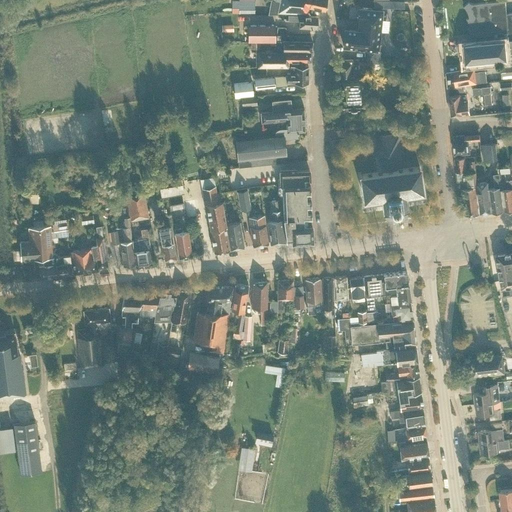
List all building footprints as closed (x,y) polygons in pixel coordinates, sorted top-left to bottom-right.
[(254,0),(238,0),(239,13),(254,13),(254,0)] [(272,0),(270,0),(268,14),(277,15),(277,13),(280,1),(272,0)] [(324,10),(326,0),(272,0),(280,1),(277,13),(285,13),(307,14),(308,6),(324,10)] [(471,3),(469,1),(464,6),(465,8),(467,11),(468,15),(469,17),(468,18),(467,17),(466,18),(467,20),(469,22),(469,25),(470,27),(468,28),(468,27),(467,27),(468,30),(470,32),(470,35),(471,37),(480,36),(481,42),(465,43),(463,43),(464,49),(465,58),(465,64),(467,64),(467,63),(511,58),(511,12),(506,13),(505,0),(477,3),(474,3),(471,3)] [(345,28),(343,47),(378,51),(382,10),(360,8),(358,30),(345,28)] [(316,16),(291,15),(288,15),(287,20),(299,21),(299,27),(316,28),(316,16)] [(248,24),(248,41),(275,41),(275,25),(248,24)] [(276,35),(276,41),(276,51),(310,51),(312,42),(281,41),(281,35),(276,35)] [(256,66),(288,66),(288,61),(310,61),(310,52),(256,52),(256,66)] [(357,63),(353,63),(352,58),(342,59),(342,65),(339,65),(341,94),(338,94),(338,109),(367,107),(365,78),(354,79),(354,75),(350,76),(350,70),(357,70),(357,63)] [(511,76),(511,62),(500,64),(502,77),(511,76)] [(274,77),(254,79),(255,88),(287,85),(287,83),(308,83),(308,66),(290,66),(290,73),(287,73),(287,75),(274,76),(274,77)] [(479,71),(474,72),(474,69),(467,70),(466,69),(446,72),(447,87),(449,87),(465,85),(477,83),(476,82),(487,81),(486,75),(480,76),(479,71)] [(251,81),(233,83),(234,97),(253,95),(251,81)] [(468,101),(465,102),(464,94),(466,93),(465,85),(449,87),(450,95),(449,95),(451,115),(470,114),(468,101)] [(492,103),(490,86),(473,87),(473,94),(484,93),(485,104),(492,103)] [(256,104),(256,96),(241,97),(242,106),(256,104)] [(304,131),(303,108),(291,109),(290,100),(272,102),(273,111),(261,113),(262,122),(286,120),(287,128),(282,129),(280,129),(278,130),(277,131),(276,132),(275,134),(274,136),(236,140),(238,167),(286,162),(285,154),(286,154),(285,139),(298,138),(297,132),(304,131)] [(453,141),(454,154),(469,153),(468,141),(480,140),(479,135),(464,136),(464,134),(454,135),(454,141),(453,141)] [(397,169),(394,152),(400,151),(399,147),(397,135),(372,138),(373,151),(374,155),(379,154),(382,171),(376,172),(361,174),(360,174),(361,181),(360,181),(362,193),(363,199),(381,197),(383,211),(388,210),(395,209),(402,208),(406,207),(404,194),(422,191),(422,185),(420,172),(419,166),(397,169)] [(482,144),(483,161),(498,159),(496,142),(482,144)] [(464,173),(464,171),(466,171),(465,157),(455,158),(456,172),(456,179),(457,188),(458,193),(462,193),(464,214),(480,213),(477,183),(475,171),(473,172),(464,173)] [(511,210),(511,179),(506,180),(505,172),(510,172),(510,166),(500,167),(498,168),(498,173),(499,173),(501,188),(504,211),(511,210)] [(309,179),(309,170),(296,171),(295,169),(280,170),(280,185),(284,185),(305,184),(305,179),(308,178),(308,179),(309,179)] [(119,179),(118,170),(110,171),(111,180),(119,179)] [(499,173),(498,173),(493,174),(495,188),(488,188),(491,212),(504,211),(501,188),(499,173)] [(218,203),(215,186),(213,176),(200,179),(204,205),(206,205),(214,252),(229,249),(225,227),(226,227),(225,224),(221,202),(218,203)] [(491,212),(488,189),(487,182),(477,183),(480,213),(491,212)] [(285,198),(306,198),(305,192),(309,192),(309,193),(310,193),(309,183),(305,184),(284,185),(285,198)] [(247,189),(237,191),(240,211),(251,209),(247,189)] [(143,190),(126,193),(130,219),(148,216),(143,190)] [(30,191),(30,200),(39,200),(39,191),(30,191)] [(106,204),(107,202),(108,202),(109,193),(98,192),(97,201),(102,202),(102,204),(106,204)] [(171,210),(184,207),(181,194),(169,197),(167,198),(169,206),(170,205),(171,210)] [(286,218),(306,217),(311,217),(311,209),(310,209),(310,210),(306,210),(306,206),(310,206),(310,197),(306,198),(285,198),(286,217),(286,218)] [(281,219),(280,211),(278,200),(270,202),(273,220),(267,221),(270,243),(285,242),(282,219),(281,219)] [(93,223),(92,215),(80,216),(81,224),(93,223)] [(253,246),(268,244),(264,215),(248,217),(253,246)] [(130,231),(130,227),(129,217),(124,218),(124,227),(121,228),(123,242),(120,242),(123,265),(134,264),(131,241),(130,231)] [(52,255),(52,253),(50,238),(69,235),(67,221),(52,223),(52,226),(50,227),(49,225),(29,228),(30,241),(20,242),(21,259),(43,257),(48,256),(48,255),(52,255)] [(225,227),(229,249),(243,247),(239,222),(225,224),(226,227),(225,227)] [(306,224),(284,225),(286,240),(285,240),(285,241),(292,240),(292,241),(312,240),(311,224),(306,224)] [(97,267),(107,266),(101,227),(97,228),(99,238),(89,239),(91,247),(87,248),(91,271),(97,270),(97,267)] [(165,260),(176,258),(172,236),(173,235),(172,227),(158,229),(161,244),(165,260)] [(179,258),(191,256),(187,231),(180,232),(180,228),(174,229),(179,258)] [(150,249),(149,238),(148,233),(141,233),(142,239),(131,240),(135,264),(150,262),(148,249),(150,249)] [(74,273),(91,271),(87,248),(80,249),(80,250),(71,251),(74,273)] [(503,295),(511,293),(511,251),(496,255),(501,287),(502,287),(503,295)] [(71,274),(70,262),(69,254),(56,255),(56,253),(52,253),(52,255),(48,255),(48,256),(48,264),(54,264),(55,276),(71,274)] [(39,278),(55,276),(54,264),(48,264),(48,256),(43,257),(43,265),(39,265),(39,264),(38,264),(39,278)] [(392,302),(410,301),(408,284),(406,272),(404,270),(383,273),(384,286),(386,303),(392,302)] [(382,274),(363,276),(368,308),(375,308),(374,295),(384,294),(382,274)] [(346,275),(332,276),(334,291),(333,299),(348,298),(346,275)] [(364,295),(363,287),(362,276),(349,277),(352,296),(364,295)] [(305,278),(306,300),(307,300),(307,308),(310,308),(310,313),(321,312),(319,277),(305,278)] [(331,277),(322,277),(323,308),(332,308),(331,277)] [(277,280),(277,292),(277,311),(284,311),(284,298),(292,298),(293,279),(277,280)] [(266,308),(266,281),(253,283),(252,308),(266,308)] [(236,329),(233,328),(232,337),(240,338),(244,311),(248,285),(235,284),(231,309),(239,311),(236,329)] [(232,286),(207,287),(205,301),(206,301),(205,312),(197,311),(193,339),(208,342),(206,350),(222,352),(232,286)] [(185,321),(190,291),(177,291),(170,330),(176,331),(177,321),(185,321)] [(171,316),(173,306),(174,306),(176,293),(159,293),(158,306),(156,317),(171,316)] [(154,315),(158,295),(142,294),(139,314),(154,315)] [(295,307),(303,306),(302,294),(294,295),(295,307)] [(138,309),(141,297),(123,296),(121,308),(121,314),(124,315),(124,325),(116,324),(115,338),(115,341),(130,341),(131,325),(131,321),(137,321),(137,309),(138,309)] [(397,320),(412,319),(411,312),(410,301),(392,302),(386,303),(384,303),(385,311),(391,310),(391,315),(396,315),(397,320)] [(115,338),(116,324),(110,323),(108,307),(83,310),(84,324),(85,324),(85,329),(77,329),(81,366),(103,364),(100,334),(104,333),(104,327),(108,327),(107,338),(115,338)] [(366,321),(366,322),(378,321),(377,311),(366,310),(366,321)] [(357,311),(357,322),(366,321),(366,312),(357,311)] [(251,316),(244,315),(242,340),(249,341),(251,316)] [(344,329),(345,344),(351,344),(349,318),(337,318),(338,330),(344,329)] [(387,348),(397,347),(415,345),(414,327),(413,320),(377,324),(377,322),(350,325),(351,344),(361,343),(373,342),(379,342),(379,341),(386,341),(387,348)] [(0,397),(25,394),(19,355),(17,355),(14,332),(0,334),(0,397)] [(289,339),(279,338),(276,352),(287,353),(287,351),(289,339)] [(155,358),(164,359),(167,345),(158,343),(155,358)] [(180,348),(168,345),(166,356),(178,358),(180,348)] [(397,363),(417,360),(415,346),(397,348),(397,347),(387,348),(377,349),(377,351),(361,353),(362,365),(366,365),(366,371),(378,370),(378,364),(397,362),(397,363)] [(219,356),(189,351),(186,368),(216,373),(219,356)] [(504,373),(502,355),(471,359),(473,376),(504,373)] [(399,377),(419,375),(417,361),(397,363),(398,373),(386,373),(386,381),(387,380),(396,380),(399,380),(399,377)] [(75,362),(63,363),(65,379),(77,378),(75,362)] [(326,370),(326,378),(345,379),(345,370),(326,370)] [(406,394),(417,393),(421,393),(418,377),(404,379),(399,380),(396,380),(398,394),(406,394)] [(382,392),(389,391),(387,380),(386,381),(384,381),(380,381),(382,392)] [(475,404),(493,402),(492,395),(498,394),(497,384),(486,385),(486,391),(474,393),(475,404)] [(400,409),(404,409),(422,407),(421,395),(417,395),(417,393),(406,394),(398,394),(400,409)] [(368,404),(366,395),(352,397),(353,406),(368,404)] [(501,418),(500,408),(494,409),(493,402),(475,404),(476,415),(489,413),(490,419),(501,418)] [(423,408),(404,411),(404,409),(400,409),(391,410),(391,418),(399,417),(399,422),(404,421),(405,427),(425,424),(423,408)] [(34,421),(13,424),(20,474),(41,471),(38,451),(34,421)] [(496,433),(503,432),(502,422),(490,423),(491,429),(478,431),(479,442),(497,440),(496,433)] [(406,439),(426,436),(425,426),(405,429),(406,439)] [(0,452),(15,450),(12,427),(0,428),(0,452)] [(504,439),(497,440),(479,442),(481,453),(505,450),(504,439)] [(427,442),(404,446),(404,441),(398,441),(401,459),(428,456),(427,442)] [(248,447),(244,470),(251,471),(255,448),(248,447)] [(394,475),(430,469),(428,458),(406,461),(407,468),(394,470),(394,475)] [(408,487),(432,484),(430,471),(399,475),(401,486),(407,486),(408,487)] [(399,499),(433,495),(432,485),(391,489),(392,502),(399,502),(399,499)] [(501,500),(511,498),(511,488),(500,490),(501,500)] [(511,498),(501,500),(503,510),(511,508),(511,498)] [(424,511),(435,511),(434,499),(407,501),(408,511),(399,511),(419,511),(424,511)]
